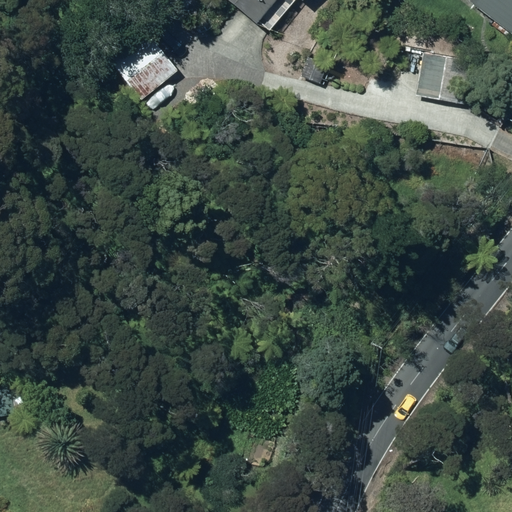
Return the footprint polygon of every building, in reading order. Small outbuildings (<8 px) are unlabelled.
[(230,0),(258,23),(277,0),(230,0)] [(511,0),(468,0),(510,32),(511,29),(511,0)] [(175,72),(139,32),(99,69),(136,109),(175,72)] [(465,63),(419,59),(415,103),(461,107),(465,63)] [(0,415),(13,413),(6,383),(0,384),(0,415)]
